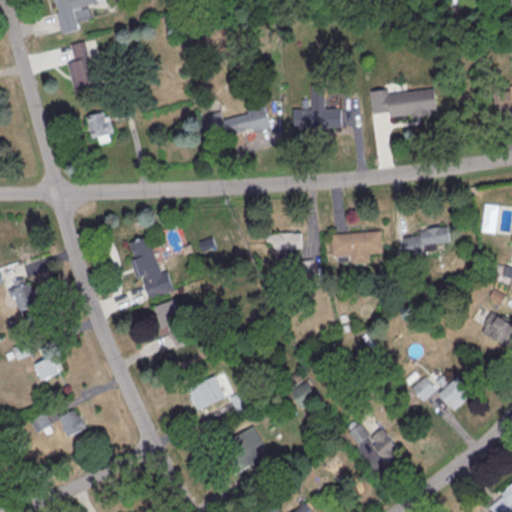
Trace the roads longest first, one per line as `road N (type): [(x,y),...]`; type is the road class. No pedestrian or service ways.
road 1 (residential): [(190,511),(135,409),(76,269),(1,0)]
road 2 (residential): [(511,158),(314,183),(0,193)]
road 3 (residential): [(153,445),(56,496),(2,511)]
road 4 (residential): [(396,511),(511,411)]
